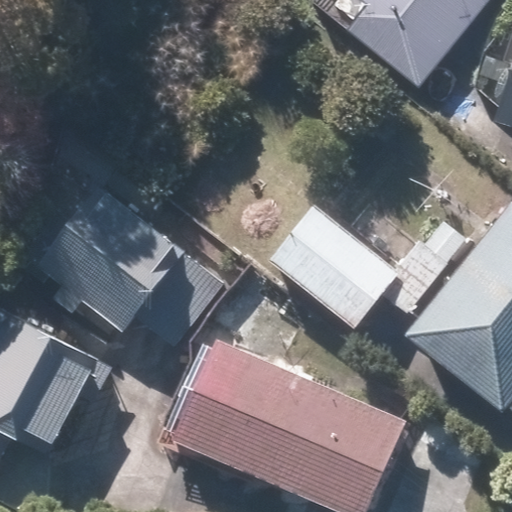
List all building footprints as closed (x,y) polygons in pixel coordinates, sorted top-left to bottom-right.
[(420,87),(492,0),(346,0),(333,15),(420,87)] [(511,69),(493,131),(511,136),(511,69)] [(419,124),(388,98),(343,150),(374,177),(419,124)] [(108,183),(27,277),(76,320),(91,303),(130,337),(141,324),(171,350),(227,285),(108,183)] [(402,273),(319,208),(276,263),(359,328),(402,273)] [(511,217),(416,335),(511,413),(511,217)] [(472,244),(449,226),(393,295),(416,314),(472,244)] [(101,374),(65,355),(69,348),(0,310),(0,473),(18,441),(28,446),(33,436),(60,451),(101,374)] [(372,511),(410,423),(226,344),(182,447),(334,511),(372,511)]
